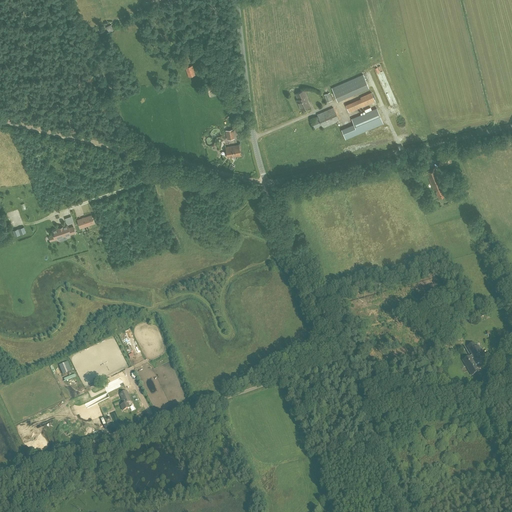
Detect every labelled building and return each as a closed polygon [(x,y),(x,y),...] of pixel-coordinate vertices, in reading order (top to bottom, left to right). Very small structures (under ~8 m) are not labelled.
[(189,77),(196,75),(192,65),(185,68),(189,77)] [(362,75),(332,88),(338,101),(368,88),(362,75)] [(306,98),(303,91),(296,94),(298,99),(296,100),(301,110),(310,106),(306,98)] [(330,92),(323,95),(326,103),(332,100),(330,92)] [(349,113),(375,101),(371,92),(360,97),(361,98),(345,105),(349,113)] [(339,120),(333,107),(317,114),(318,116),(311,119),(315,129),(322,126),(323,127),(339,120)] [(354,124),(342,129),(346,139),(358,133),(383,123),(377,109),(376,108),(351,119),(352,119),(354,124)] [(227,158),(240,156),(239,145),(225,147),(227,158)] [(451,163),(449,154),(437,157),(439,166),(451,163)] [(438,197),(445,195),(442,187),(443,186),(435,167),(426,171),(424,166),(412,170),(416,179),(427,174),(434,190),(435,190),(438,197)] [(80,228),(94,223),(91,215),(78,220),(80,228)] [(13,222),(14,226),(13,226),(16,235),(21,234),(18,221),(13,222)] [(54,235),(49,236),(50,241),(56,239),(55,238),(70,233),(70,234),(75,233),(73,226),(69,228),(68,225),(52,230),(52,231),(54,235)] [(470,357),(463,361),(465,365),(468,371),(471,375),(472,376),(475,374),(474,373),(478,371),(471,359),(476,357),(482,353),(481,352),(478,346),(476,347),(473,343),(470,345),(467,347),(472,355),(470,357)] [(117,380),(99,387),(102,395),(120,388),(117,380)] [(127,403),(131,402),(127,392),(123,394),(120,395),(124,405),(121,406),(123,411),(130,408),(127,403)]
